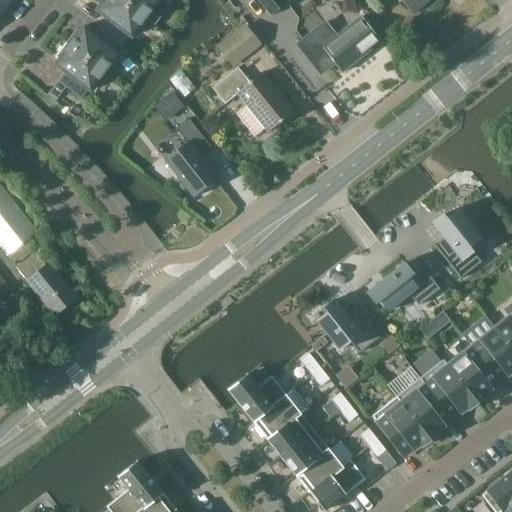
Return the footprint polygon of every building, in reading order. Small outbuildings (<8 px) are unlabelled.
[(99,6),(96,11),(106,19),(100,27),(123,45),(129,37),(131,38),(145,19),(120,0),(98,0),(96,4),(99,6)] [(120,0),(145,19),(153,25),(168,6),(160,0),(120,0)] [(284,0),(258,0),(271,16),(287,3),(284,0)] [(400,0),(412,14),(430,0),(400,0)] [(360,16),(335,36),(324,23),(297,45),(320,75),(334,64),(342,74),(381,42),(360,16)] [(94,35),(83,27),(80,31),(77,29),(66,43),(104,73),(119,54),(117,53),(123,45),(100,27),(94,35)] [(259,45),(245,27),(218,48),(233,66),(259,45)] [(58,60),(54,65),(65,73),(58,82),(81,100),(88,91),(89,92),(104,73),(66,43),(55,58),(58,60)] [(237,68),(211,88),(224,105),(236,94),(268,133),(293,111),(262,72),(249,83),(237,68)] [(152,104),(165,120),(183,105),(170,89),(152,104)] [(187,142),(164,161),(194,198),(218,179),(200,157),(211,148),(188,119),(176,129),(187,142)] [(0,247),(7,256),(36,232),(0,186),(0,247)] [(432,224),(443,238),(434,244),(433,245),(443,257),(460,279),(461,279),(461,278),(481,262),(469,248),(480,240),(456,211),(446,219),(443,215),(432,224)] [(25,280),(25,281),(54,316),(65,307),(76,297),(48,263),(45,266),(35,254),(16,268),(25,280)] [(366,293),(375,305),(379,301),(388,312),(409,295),(418,306),(438,290),(438,291),(440,290),(415,259),(414,260),(415,260),(406,267),(403,264),(366,293)] [(0,276),(0,297),(10,289),(0,276)] [(316,321),(339,351),(350,342),(359,354),(378,338),(379,338),(380,337),(355,306),(354,307),(346,314),(335,300),(323,309),(326,313),(316,321)] [(511,303),(504,310),(509,316),(494,328),(511,350),(511,303)] [(419,325),(425,336),(451,320),(444,309),(419,325)] [(499,381),(507,375),(511,371),(511,350),(494,328),(471,346),(498,381),(498,380),(499,381)] [(393,338),(382,347),(387,355),(398,346),(393,338)] [(483,394),(498,382),(497,381),(498,381),(471,346),(448,365),(444,359),(443,360),(476,402),(485,396),(483,394)] [(319,366),(309,353),(300,360),(310,373),(319,366)] [(452,418),(460,412),(467,407),(468,408),(476,402),(443,360),(419,378),(451,418),(451,417),(452,418)] [(320,386),(329,379),(319,366),(310,373),(320,386)] [(285,394),(272,377),(271,376),(257,387),(246,374),(228,389),(253,421),(293,389),(292,388),(285,394)] [(436,431),(451,419),(450,418),(451,418),(419,378),(396,396),(429,439),(437,433),(436,431)] [(308,407),(293,389),(253,421),(267,439),(308,407)] [(349,404),(340,392),(331,400),(340,411),(349,404)] [(403,456),(404,455),(405,456),(420,444),(421,446),(429,439),(396,396),(371,416),(403,456)] [(349,404),(340,411),(348,422),(357,415),(349,404)] [(308,408),(308,407),(267,439),(281,457),(314,431),(301,414),(308,408)] [(368,446),(377,439),(368,428),(359,435),(368,446)] [(328,449),(314,431),(281,457),(295,475),(328,449)] [(377,439),(368,446),(377,458),(386,451),(377,439)] [(310,493),(350,461),(349,460),(342,466),(328,449),(295,475),(310,493)] [(137,511),(162,493),(148,476),(136,461),(117,476),(128,489),(106,506),(110,511),(137,511)] [(364,478),(350,461),(310,493),(324,510),(364,478)] [(481,495),(494,511),(498,511),(511,501),(511,470),(501,480),(499,477),(488,485),(490,488),(481,495)] [(174,511),(176,511),(162,493),(137,511),(174,511)] [(511,511),(511,501),(498,511),(499,511),(502,510),(503,511),(511,511)]
